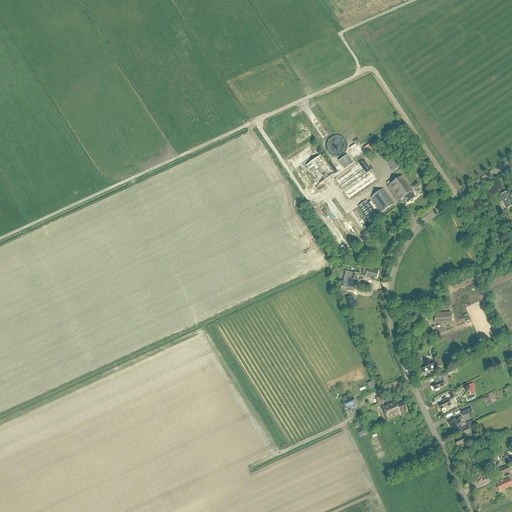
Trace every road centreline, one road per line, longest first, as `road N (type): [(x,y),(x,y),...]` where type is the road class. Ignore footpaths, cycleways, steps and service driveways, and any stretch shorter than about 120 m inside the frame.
road 1 (tertiary): [(470,511),(402,361),(393,274),(423,220),(511,160)]
road 2 (track): [(284,451),(342,425),(373,393),(409,377)]
